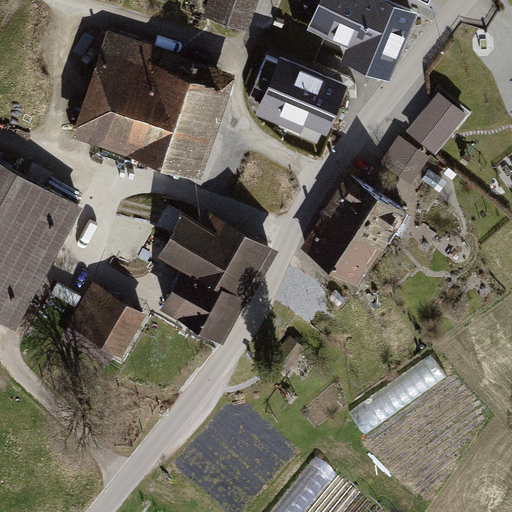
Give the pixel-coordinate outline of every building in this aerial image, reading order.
[(208,0),(204,14),(249,29),(258,0),(208,0)] [(420,10),(397,0),(319,0),(308,26),(348,43),(342,57),(391,78),(420,10)] [(108,29),(73,133),(202,176),(237,72),(108,29)] [(281,54),(257,111),(302,130),(306,122),(328,132),(349,83),(281,54)] [(439,90),(407,130),(436,153),(468,113),(439,90)] [(410,141),(399,134),(379,164),(390,171),(410,141)] [(0,159),(0,319),(16,328),(83,205),(0,159)] [(324,209),(325,210),(383,248),(385,248),(409,211),(349,171),(324,209)] [(184,209),(159,253),(183,267),(160,306),(225,343),(279,248),(211,209),(204,220),(184,209)] [(325,210),(301,246),(359,284),(383,248),(325,210)] [(93,280),(68,323),(123,354),(148,311),(93,280)] [(306,348),(288,334),(270,358),(279,365),(288,371),(306,348)]
